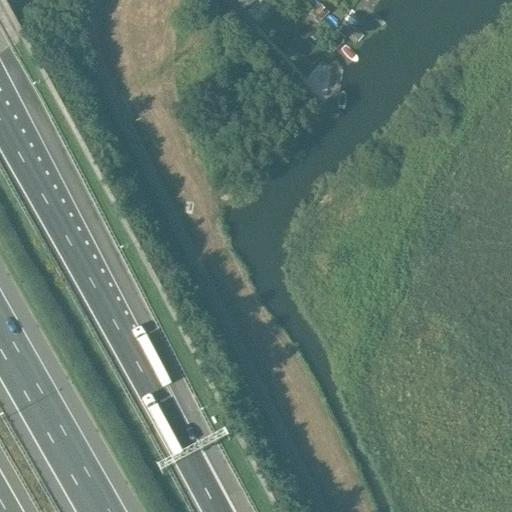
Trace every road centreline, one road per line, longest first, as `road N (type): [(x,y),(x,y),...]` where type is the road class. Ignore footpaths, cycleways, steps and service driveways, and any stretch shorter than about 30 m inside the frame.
road 1 (unclassified): [(319,511),(100,73),(87,24),(92,0)]
road 2 (motorway): [(219,511),(0,102)]
road 3 (motorway): [(109,511),(0,324)]
